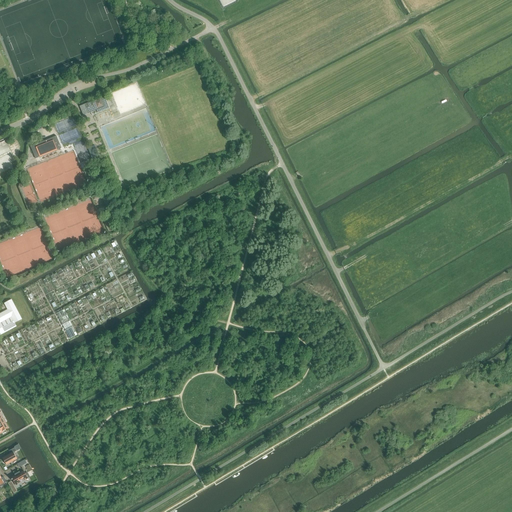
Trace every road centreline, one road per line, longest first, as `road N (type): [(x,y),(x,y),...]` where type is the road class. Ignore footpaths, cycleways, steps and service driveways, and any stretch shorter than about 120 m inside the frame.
road 1 (unclassified): [(364,329),(213,28)]
road 2 (unclassified): [(0,133),(69,86),(129,69),(213,28)]
